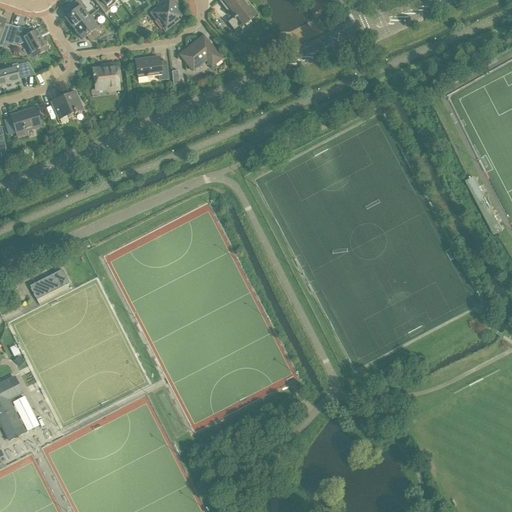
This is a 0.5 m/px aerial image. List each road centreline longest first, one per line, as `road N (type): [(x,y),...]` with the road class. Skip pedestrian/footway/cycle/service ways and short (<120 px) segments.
road 1 (tertiary): [(0,190),(356,36)]
road 2 (residential): [(69,56),(176,41),(202,19),(202,0)]
